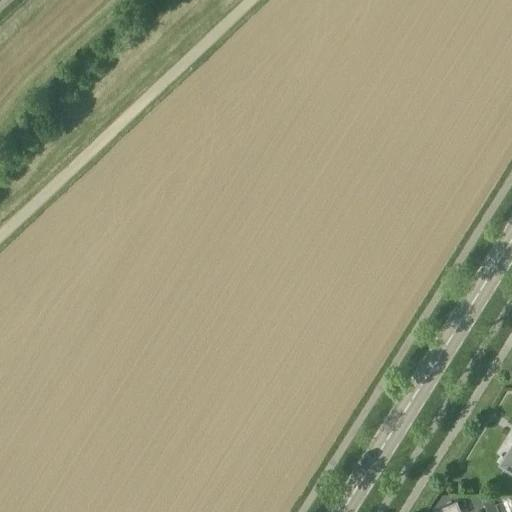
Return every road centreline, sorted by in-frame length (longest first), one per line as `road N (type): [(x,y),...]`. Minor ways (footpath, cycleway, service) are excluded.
road 1 (unclassified): [(0,231),(244,0)]
road 2 (tertiary): [(341,511),(511,241)]
